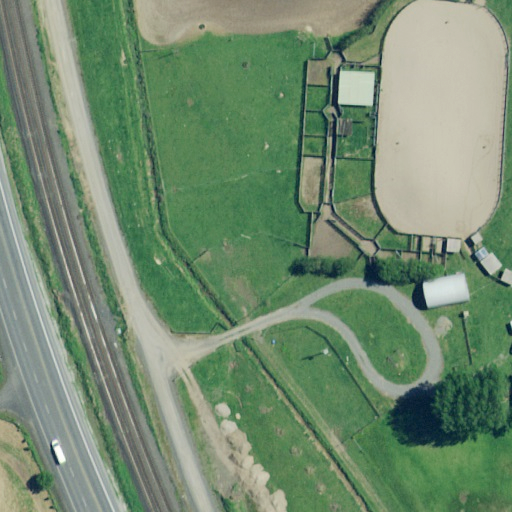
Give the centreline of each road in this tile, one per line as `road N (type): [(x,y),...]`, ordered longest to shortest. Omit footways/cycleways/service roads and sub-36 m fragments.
road 1 (unclassified): [(211,511),(117,263),(55,0)]
road 2 (secondary): [(101,511),(0,226)]
